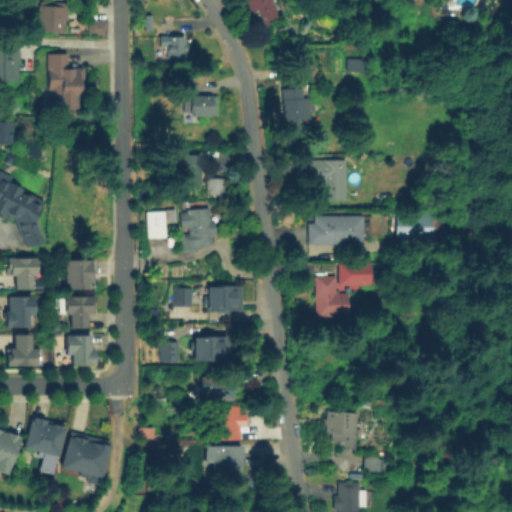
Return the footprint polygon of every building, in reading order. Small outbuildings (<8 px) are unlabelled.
[(270,0),(276,15),(255,23),(246,0),(270,0)] [(66,2),(65,19),(62,19),(62,31),(53,31),(53,35),(36,34),(37,5),(46,5),(46,1),(66,2)] [(107,19),(106,34),(87,34),(88,19),(107,19)] [(183,34),(183,41),(185,41),(185,48),(183,48),(183,56),(162,56),(162,46),(157,46),(158,34),(183,34)] [(0,83),(0,49),(21,50),(21,83),(0,83)] [(66,55),(66,71),(84,71),(84,89),(78,89),(78,112),(54,111),(54,88),(45,88),(45,55),(66,55)] [(299,119),(300,131),(285,132),(284,121),(282,121),(281,115),(284,114),(282,85),(299,84),(298,81),(312,81),(314,108),(308,108),(309,118),(299,119)] [(215,94),(215,113),(190,114),(189,104),(186,104),(186,95),(215,94)] [(0,123),(9,123),(9,143),(0,143),(0,123)] [(201,150),(198,181),(177,179),(179,149),(201,150)] [(343,159),(344,199),(322,199),(322,177),(307,177),(307,159),(343,159)] [(224,176),(224,194),(206,194),(207,176),(224,176)] [(30,219),(37,242),(23,246),(20,238),(18,238),(14,222),(15,222),(14,218),(13,219),(12,217),(0,210),(0,188),(2,189),(5,183),(18,190),(17,191),(30,198),(28,201),(37,206),(30,219)] [(196,251),(181,252),(179,233),(188,233),(186,207),(206,205),(210,245),(196,246),(196,251)] [(164,236),(145,237),(144,211),(163,210),(163,208),(173,208),(174,222),(163,222),(164,236)] [(434,212),(434,237),(397,237),(397,213),(434,212)] [(362,213),(362,242),(307,243),(307,222),(314,221),(314,215),(362,213)] [(29,278),(29,294),(13,294),(13,278),(6,278),(6,261),(36,261),(36,278),(29,278)] [(64,290),(64,261),(88,261),(88,291),(64,290)] [(371,263),(371,284),(336,284),(336,262),(358,262),(358,263),(371,263)] [(335,273),(335,291),(346,291),(347,315),(313,315),(313,274),(335,273)] [(173,308),(173,288),(192,288),(192,308),(173,308)] [(205,314),(205,288),(237,288),(237,314),(205,314)] [(86,315),(86,331),(70,331),(70,315),(65,315),(65,298),(93,298),(92,315),(86,315)] [(25,330),(6,330),(6,300),(32,300),(32,319),(25,319),(25,330)] [(29,337),(29,353),(34,353),(34,371),(6,371),(6,353),(12,353),(12,337),(29,337)] [(89,339),(89,355),(94,355),(94,370),(73,370),(73,355),(65,355),(65,339),(89,339)] [(190,364),(190,339),(217,339),(217,364),(190,364)] [(157,362),(157,342),(176,343),(176,362),(157,362)] [(199,401),(199,379),(233,379),(233,401),(199,401)] [(239,430),(239,439),(219,439),(219,406),(239,406),(239,418),(242,419),(242,430),(239,430)] [(356,411),(356,419),(363,419),(362,434),(355,433),(353,448),(343,448),(343,440),(330,439),(331,432),(325,432),(326,423),(323,423),(324,417),(326,418),(327,409),(356,411)] [(23,452),(31,424),(63,433),(55,461),(23,452)] [(0,433),(19,441),(4,481),(0,479),(0,433)] [(60,471),(70,435),(106,445),(97,481),(60,471)] [(240,442),(239,470),(222,470),(223,460),(219,460),(219,442),(240,442)] [(377,455),(376,470),(368,470),(369,471),(353,470),(354,452),(370,453),(369,455),(377,455)] [(364,492),(364,501),(357,501),(357,510),(360,510),(360,511),(336,511),(336,508),(332,508),(332,495),(337,495),(337,480),(358,481),(357,492),(364,492)]
